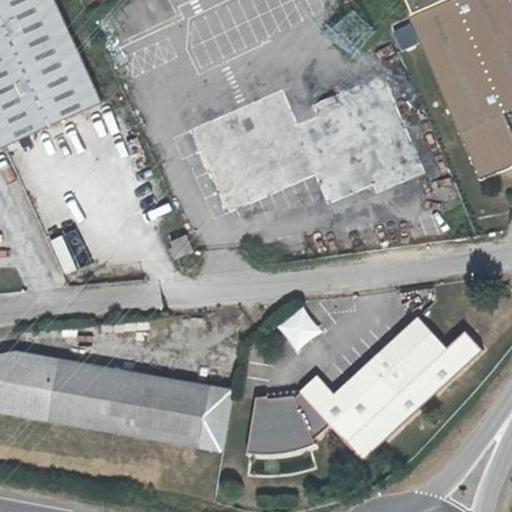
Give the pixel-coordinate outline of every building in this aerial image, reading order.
[(51,0),(0,0),(0,143),(3,151),(100,109),(51,0)] [(511,0),(414,0),(419,11),(413,14),(484,180),(511,167),(511,126),(506,112),(511,109),(511,0)] [(280,87),(192,126),(235,224),(320,187),(334,218),(427,177),(386,83),(295,122),(280,87)] [(223,216),(223,203),(186,204),(187,217),(223,216)] [(185,236),(169,244),(177,260),(192,253),(185,236)] [(281,326),(297,353),(327,336),(311,309),(281,326)] [(422,317),(338,393),(319,410),(333,424),(345,437),(361,422),(365,426),(451,349),(422,317)] [(0,355),(0,410),(225,451),(236,388),(19,352),(0,355)] [(338,393),(322,375),(305,391),(299,396),(298,395),(272,398),(272,395),(260,396),(251,452),(266,453),(274,453),(283,453),(293,451),(302,450),(310,447),(318,444),(316,440),(333,424),(319,410),(338,393)]
